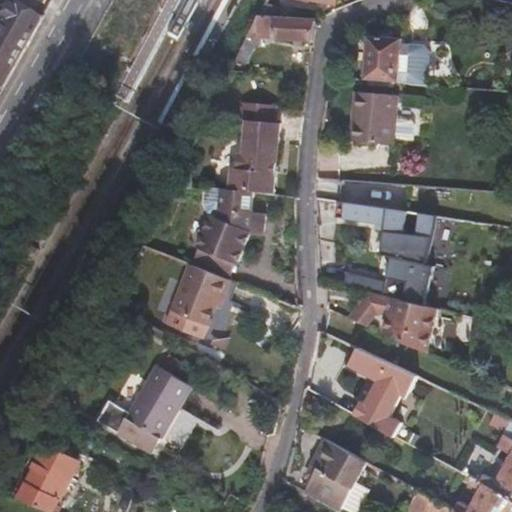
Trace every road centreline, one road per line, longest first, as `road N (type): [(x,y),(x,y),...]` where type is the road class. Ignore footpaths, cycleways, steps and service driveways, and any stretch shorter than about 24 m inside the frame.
road 1 (residential): [(258,511),(274,478),(306,334),(301,195),(321,45),(345,17),(386,0)]
road 2 (tertiary): [(75,0),(0,126)]
